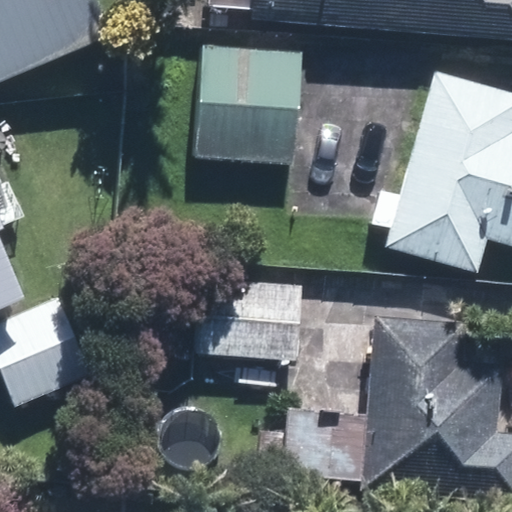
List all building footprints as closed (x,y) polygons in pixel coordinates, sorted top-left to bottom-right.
[(0,0),(0,77),(107,34),(92,0),(0,0)] [(511,0),(253,0),(252,17),(511,38),(511,0)] [(203,47),(193,155),(288,163),(297,55),(203,47)] [(511,95),(433,74),(388,242),(476,265),(484,233),(511,240),(511,95)] [(0,248),(0,302),(19,295),(0,248)] [(199,282),(193,350),(292,358),(297,290),(199,282)] [(0,320),(0,368),(14,403),(86,375),(57,299),(0,320)] [(459,322),(373,315),(360,486),(511,497),(511,431),(493,430),(498,366),(456,363),(459,322)]
